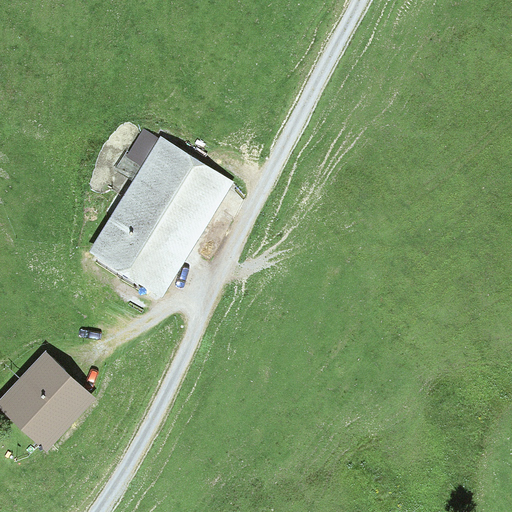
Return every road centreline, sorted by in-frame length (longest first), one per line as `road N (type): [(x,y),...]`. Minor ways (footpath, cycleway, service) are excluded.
road 1 (track): [(357,0),(142,450),(96,511)]
road 2 (track): [(82,363),(181,303),(210,296)]
